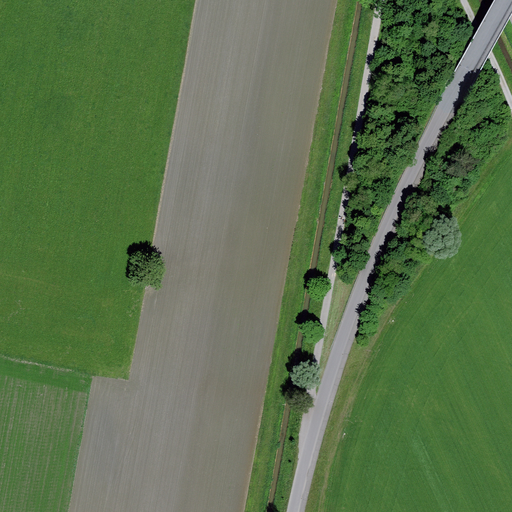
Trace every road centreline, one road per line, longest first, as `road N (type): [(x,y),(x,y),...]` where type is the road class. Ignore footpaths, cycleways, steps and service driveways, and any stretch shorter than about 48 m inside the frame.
road 1 (unclassified): [(294,511),(371,261),(450,87),(500,0)]
road 2 (track): [(379,0),(309,445)]
road 3 (track): [(511,143),(392,331),(358,408),(330,511)]
